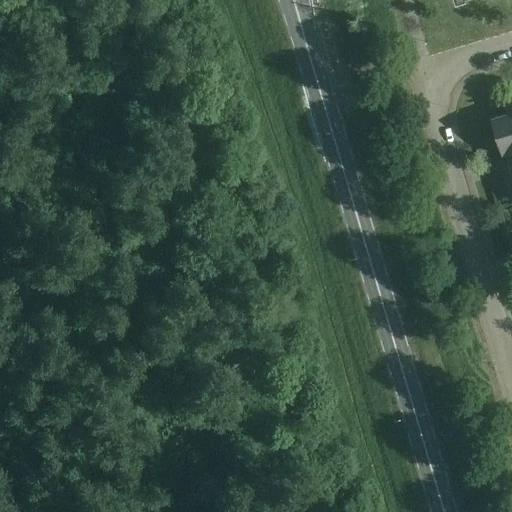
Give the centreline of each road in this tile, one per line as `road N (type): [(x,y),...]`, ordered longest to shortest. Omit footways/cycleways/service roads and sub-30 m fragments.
road 1 (tertiary): [(444,511),(295,0)]
road 2 (unclassified): [(511,355),(429,71),(511,48)]
